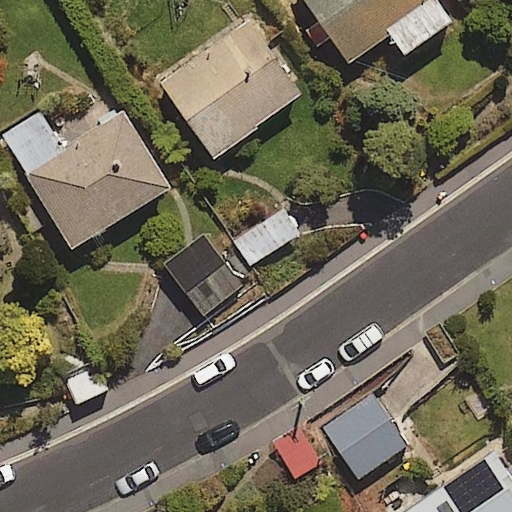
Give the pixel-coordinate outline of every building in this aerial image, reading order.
[(454,30),(432,0),(299,0),(351,71),(392,42),(408,64),(454,30)] [(305,101),(247,23),(160,88),(218,166),(305,101)] [(174,194),(113,96),(56,131),(44,113),(2,139),(75,257),(174,194)] [(301,236),(282,211),(235,247),(254,272),(301,236)] [(408,452),(377,402),(328,432),(359,483),(408,452)] [(330,465),(308,429),(275,449),(297,485),(330,465)] [(511,511),(511,486),(511,485),(504,490),(486,462),(410,511),(511,511)]
